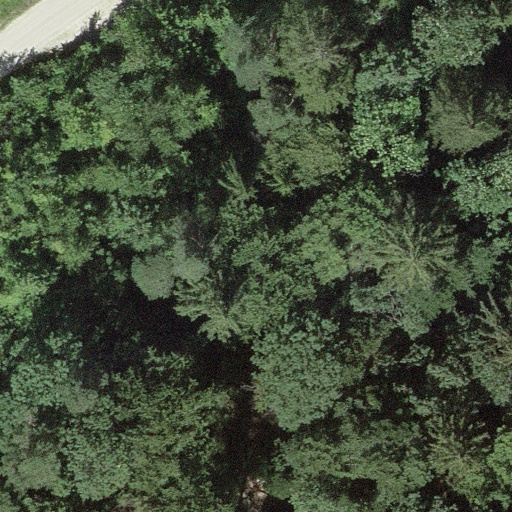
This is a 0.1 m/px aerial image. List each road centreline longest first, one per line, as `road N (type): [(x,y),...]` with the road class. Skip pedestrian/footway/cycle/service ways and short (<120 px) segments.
road 1 (motorway): [(511,425),(0,37)]
road 2 (motorway): [(0,287),(280,511)]
